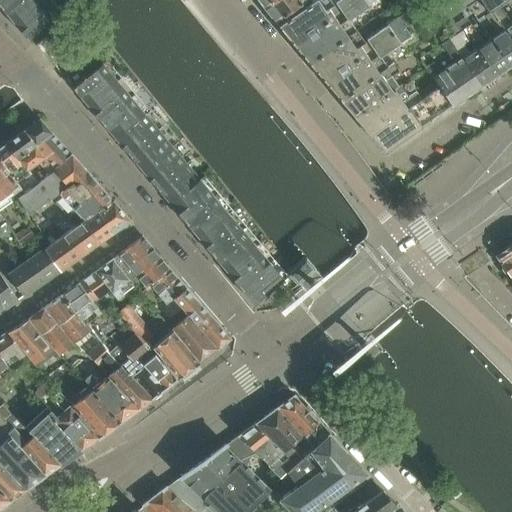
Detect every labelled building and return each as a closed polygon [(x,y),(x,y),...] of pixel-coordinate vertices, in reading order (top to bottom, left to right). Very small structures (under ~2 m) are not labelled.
[(6,0),(0,5),(0,6),(14,23),(40,0),(6,0)] [(44,0),(40,0),(14,23),(28,39),(57,15),(44,0)] [(273,0),(264,6),(275,22),(306,0),(273,0)] [(314,0),(278,25),(294,44),(358,0),(357,0),(314,0)] [(358,0),(294,44),(310,63),(356,31),(349,20),(364,9),(358,0)] [(444,0),(433,8),(443,23),(466,7),(476,0),(444,0)] [(476,0),(466,7),(470,14),(472,12),(477,20),(488,12),(489,12),(491,11),(499,5),(506,0),(476,0)] [(499,5),(491,11),(511,40),(511,22),(511,23),(499,5)] [(490,23),(496,33),(489,38),(509,66),(511,63),(511,40),(491,11),(489,12),(488,12),(477,20),(483,28),(490,23)] [(356,31),(310,63),(325,82),(404,27),(405,27),(409,25),(411,23),(405,13),(363,41),(356,31)] [(411,23),(409,25),(416,35),(429,26),(421,16),(411,23)] [(470,24),(463,30),(475,48),(495,76),(509,66),(489,38),(483,42),(470,24)] [(387,68),(380,57),(411,36),(405,27),(404,27),(325,82),(341,100),(342,99),(387,68)] [(456,34),(448,39),(480,85),(495,76),(475,48),(469,53),(456,34)] [(454,63),(447,68),(466,95),(480,85),(448,39),(441,44),(454,63)] [(425,67),(435,80),(434,81),(439,87),(451,105),(466,95),(447,68),(439,73),(432,62),(425,67)] [(73,88),(87,105),(117,80),(102,63),(73,88)] [(398,86),(391,76),(399,71),(393,63),(387,68),(342,99),(356,116),(399,87),(398,86)] [(117,80),(87,105),(102,122),(131,97),(117,80)] [(356,116),(370,134),(371,133),(372,133),(414,104),(439,87),(434,81),(417,93),(415,91),(408,96),(400,85),(398,86),(399,87),(356,116)] [(372,133),(371,133),(385,151),(386,150),(427,122),(451,105),(439,87),(414,104),(372,133)] [(131,97),(102,122),(116,139),(145,114),(131,97)] [(116,139),(129,155),(158,130),(145,114),(116,139)] [(37,146),(18,160),(27,173),(29,171),(38,183),(53,173),(55,167),(72,155),(40,119),(25,130),(37,146)] [(11,140),(8,143),(7,142),(6,143),(6,144),(18,160),(37,146),(25,130),(24,131),(23,131),(23,132),(14,138),(13,139),(13,138),(11,140)] [(158,130),(129,155),(143,171),(172,146),(158,130)] [(27,173),(18,160),(6,144),(0,148),(0,161),(23,194),(38,183),(29,171),(27,173)] [(172,146),(143,171),(156,188),(185,163),(172,146)] [(23,194),(17,198),(28,214),(56,195),(59,198),(90,176),(83,168),(72,155),(55,167),(53,173),(38,183),(23,194)] [(0,208),(12,200),(9,197),(16,192),(19,197),(17,198),(23,194),(0,161),(0,208)] [(185,163),(156,188),(170,204),(199,179),(185,163)] [(59,198),(56,202),(65,215),(102,189),(90,176),(59,198)] [(170,204),(184,220),(213,196),(199,179),(170,204)] [(102,189),(65,215),(75,227),(112,200),(102,189)] [(213,196),(184,220),(198,237),(227,212),(213,196)] [(70,231),(86,252),(130,220),(113,201),(112,200),(75,227),(70,231)] [(227,212),(198,237),(212,254),(241,229),(227,212)] [(5,224),(0,227),(0,237),(2,239),(11,232),(5,224)] [(28,227),(24,230),(23,229),(14,236),(22,247),(36,237),(28,227)] [(255,246),(241,229),(212,254),(226,270),(255,246)] [(57,240),(44,248),(60,270),(86,252),(70,231),(57,240)] [(142,236),(112,258),(121,269),(151,247),(142,236)] [(511,244),(496,256),(502,265),(501,266),(501,269),(504,274),(508,275),(509,274),(510,276),(511,274),(511,244)] [(255,246),(226,270),(239,287),(269,262),(255,246)] [(151,247),(121,269),(131,282),(137,277),(161,258),(151,247)] [(44,248),(26,261),(42,283),(60,270),(44,248)] [(481,248),(480,249),(459,264),(467,275),(467,276),(490,261),(483,251),(481,248)] [(304,257),(287,272),(297,284),(314,269),(304,257)] [(112,258),(95,270),(110,290),(117,299),(134,285),(131,282),(121,269),(112,258)] [(161,258),(137,277),(146,289),(150,285),(170,269),(161,258)] [(26,261),(7,274),(24,296),(42,283),(26,261)] [(269,262),(239,287),(254,304),(283,280),(269,262)] [(170,269),(150,285),(157,294),(177,278),(170,269)] [(95,270),(78,283),(94,303),(110,290),(95,270)] [(0,297),(7,308),(18,300),(2,278),(0,275),(0,297)] [(177,278),(157,294),(165,304),(167,302),(170,299),(186,288),(185,288),(177,278)] [(88,324),(102,313),(94,303),(78,283),(61,295),(74,310),(86,326),(88,324)] [(186,288),(170,299),(174,302),(176,301),(217,349),(230,339),(186,288)] [(61,295),(44,307),(56,322),(74,310),(61,295)] [(170,299),(167,302),(174,311),(164,321),(171,328),(199,362),(217,349),(176,301),(174,302),(170,299)] [(164,321),(158,313),(145,324),(128,304),(117,313),(134,333),(144,343),(147,347),(149,344),(178,378),(199,362),(171,328),(164,321)] [(29,319),(27,320),(43,336),(58,325),(56,322),(44,307),(29,319)] [(74,310),(56,322),(58,325),(74,344),(92,329),(88,324),(86,326),(74,310)] [(120,328),(125,324),(120,318),(115,321),(120,328)] [(27,320),(9,331),(26,354),(37,368),(56,352),(59,356),(59,355),(55,349),(43,336),(27,320)] [(58,325),(43,336),(55,349),(59,355),(74,344),(58,325)] [(26,354),(9,331),(0,337),(0,353),(4,360),(14,354),(19,360),(26,354)] [(116,346),(110,352),(152,398),(164,389),(138,357),(124,342),(123,343),(114,333),(109,337),(116,346)] [(147,347),(144,343),(134,333),(124,342),(138,357),(148,349),(147,347)] [(352,348),(351,349),(356,355),(357,356),(360,360),(361,361),(363,364),(364,364),(364,365),(365,365),(366,365),(369,362),(373,359),(374,358),(382,351),(382,350),(382,349),(370,334),(369,334),(367,336),(365,337),(364,338),(352,348)] [(176,380),(154,355),(154,356),(148,349),(138,357),(164,389),(176,380)] [(114,371),(108,376),(138,408),(152,398),(110,352),(103,359),(114,371)] [(92,389),(120,421),(135,411),(105,379),(99,383),(91,375),(85,380),(92,389)] [(48,379),(33,393),(40,400),(48,393),(55,386),(48,379)] [(64,410),(56,417),(84,447),(98,437),(71,404),(55,386),(48,393),(64,410)] [(107,430),(120,421),(92,389),(71,404),(98,437),(107,431),(107,430)] [(294,395),(277,407),(302,436),(308,443),(313,448),(329,434),(329,433),(318,421),(294,395)] [(4,405),(0,407),(0,415),(4,421),(12,415),(4,405)] [(265,416),(290,446),(289,446),(295,453),(298,450),(303,456),(313,448),(308,443),(302,449),(295,441),(302,436),(277,407),(265,416)] [(30,431),(34,435),(60,464),(84,447),(56,417),(50,411),(48,413),(47,412),(28,430),(29,432),(30,431)] [(16,426),(21,421),(14,413),(12,415),(4,421),(12,430),(7,434),(43,475),(60,464),(34,435),(26,442),(19,433),(21,432),(16,426)] [(0,463),(25,489),(43,475),(7,434),(12,430),(4,421),(0,415),(0,463)] [(265,416),(254,424),(282,453),(282,452),(287,457),(294,464),(303,456),(298,450),(295,453),(289,446),(290,446),(265,416)] [(256,452),(268,464),(268,465),(280,477),(286,471),(294,464),(287,457),(281,462),(277,457),(282,453),(254,424),(239,435),(239,436),(256,452)] [(290,511),(314,511),(367,474),(329,434),(313,448),(303,456),(294,464),(286,471),(294,481),(297,478),(301,483),(291,490),(289,491),(290,491),(280,498),(279,498),(278,499),(290,511)] [(239,436),(226,445),(244,463),(256,452),(239,436)] [(225,444),(223,446),(183,475),(180,477),(181,478),(208,505),(215,511),(244,511),(268,489),(272,493),(273,492),(269,488),(268,487),(244,463),(226,445),(225,444)] [(0,488),(10,500),(25,489),(0,463),(0,488)] [(168,487),(167,487),(192,511),(215,511),(208,505),(181,478),(168,487)] [(192,511),(167,487),(141,506),(142,507),(147,511),(192,511)] [(0,507),(10,500),(0,488),(0,507)] [(352,511),(385,511),(396,505),(382,490),(352,511)]
